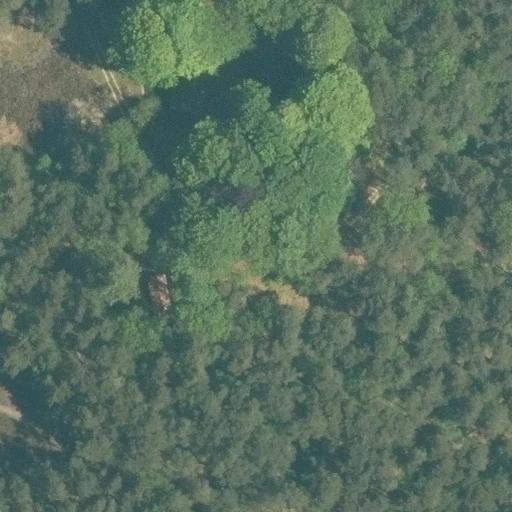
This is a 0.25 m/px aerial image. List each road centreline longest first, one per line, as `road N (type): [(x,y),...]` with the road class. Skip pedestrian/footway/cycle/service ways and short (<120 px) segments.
road 1 (track): [(75,0),(152,171),(178,206),(167,238),(181,274),(240,329),(261,337),(298,335),(320,315),(342,271),(348,226),(368,195),(488,93),(511,56)]
road 2 (track): [(178,206),(238,222),(348,226)]
